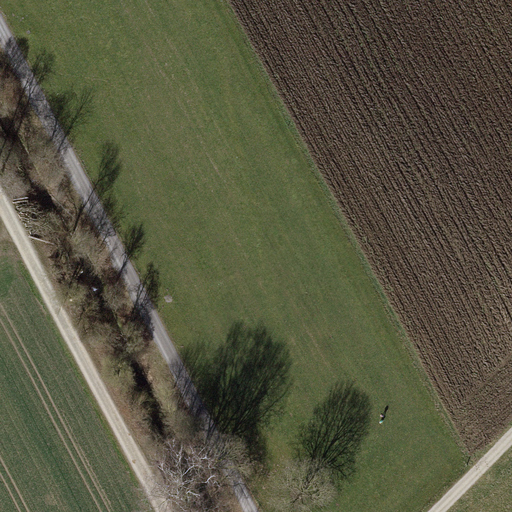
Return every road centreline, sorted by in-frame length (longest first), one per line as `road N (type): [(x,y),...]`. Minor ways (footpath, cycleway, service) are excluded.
road 1 (track): [(250,511),(0,28)]
road 2 (track): [(0,198),(163,511)]
